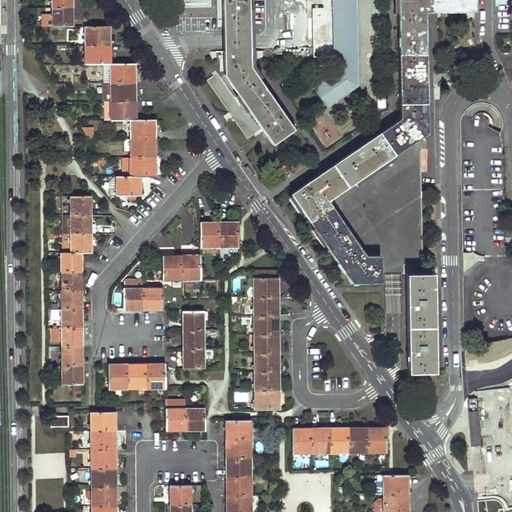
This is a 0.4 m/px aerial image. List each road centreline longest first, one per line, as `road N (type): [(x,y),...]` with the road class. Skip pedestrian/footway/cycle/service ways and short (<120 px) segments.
road 1 (secondary): [(13,511),(9,71)]
road 2 (residential): [(456,390),(448,117),(472,89),(494,91)]
road 3 (residential): [(221,152),(101,285),(105,335),(145,334)]
road 4 (tertiary): [(330,308),(221,152)]
road 5 (residential): [(330,308),(300,333),(301,395),(355,399),(383,382)]
road 6 (residential): [(160,54),(191,42),(261,42),(271,33),(270,0)]
